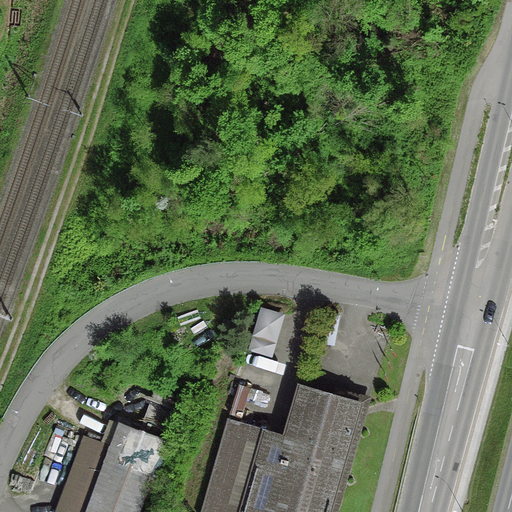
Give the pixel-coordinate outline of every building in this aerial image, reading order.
[(264,310),(263,355),(285,355),(285,311),(264,310)] [(265,367),(264,387),(277,388),(278,367),(265,367)] [(329,511),(359,400),(294,384),(282,433),(224,419),(199,511),(329,511)] [(179,399),(152,389),(136,432),(164,442),(179,399)] [(83,511),(108,445),(81,436),(52,511),(83,511)]
